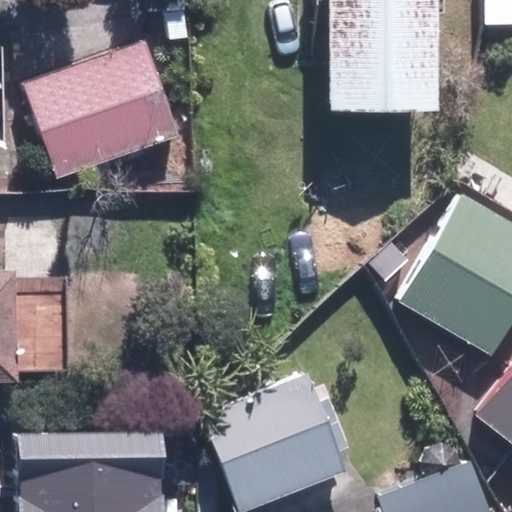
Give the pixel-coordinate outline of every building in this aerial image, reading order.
[(308,0),(310,118),(409,116),(406,0),(308,0)] [(511,0),(465,0),(465,28),(511,28),(511,0)] [(13,88),(45,180),(162,140),(130,48),(13,88)] [(511,290),(511,237),(450,201),(388,306),(474,356),(511,290)] [(511,506),(507,511),(511,511),(511,358),(463,423),(511,460),(511,506)] [(189,422),(224,511),(239,511),(331,477),(323,457),(333,453),(304,378),(189,422)] [(19,431),(20,484),(164,481),(163,428),(19,431)] [(488,511),(474,472),(383,505),(385,511),(488,511)] [(20,484),(20,511),(164,511),(164,481),(20,484)]
